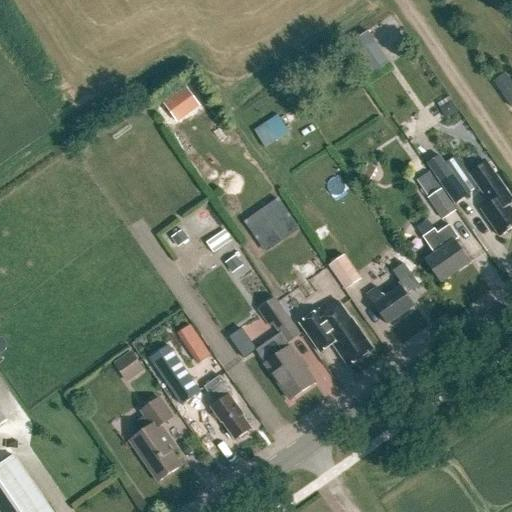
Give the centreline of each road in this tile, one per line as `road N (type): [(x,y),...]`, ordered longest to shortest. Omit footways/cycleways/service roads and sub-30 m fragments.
road 1 (tertiary): [(215,511),(511,305)]
road 2 (track): [(401,0),(511,161)]
